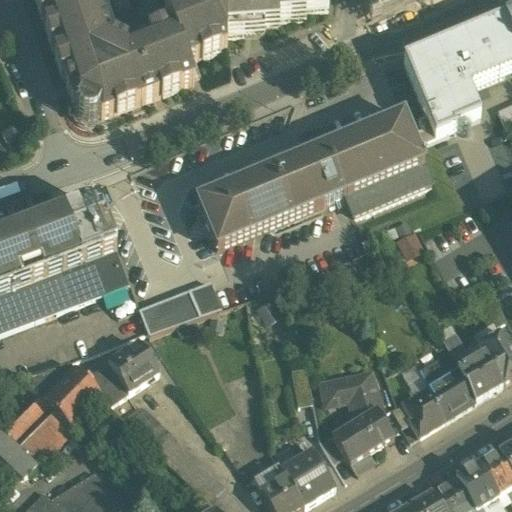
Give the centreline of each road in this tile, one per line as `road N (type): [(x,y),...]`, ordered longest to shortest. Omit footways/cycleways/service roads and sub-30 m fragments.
road 1 (tertiary): [(493,0),(65,172)]
road 2 (residential): [(350,511),(511,416)]
road 3 (residential): [(65,172),(0,5)]
